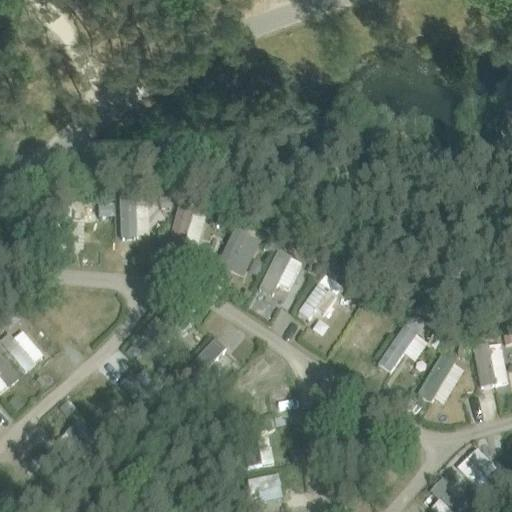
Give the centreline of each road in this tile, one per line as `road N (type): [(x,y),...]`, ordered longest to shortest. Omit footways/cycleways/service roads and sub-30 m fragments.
road 1 (track): [(0,267),(178,291),(447,447)]
road 2 (unclassified): [(0,197),(118,97),(322,0)]
road 3 (unknown): [(0,437),(67,380),(152,287)]
road 4 (unknown): [(290,356),(313,511)]
road 5 (track): [(32,0),(118,97)]
